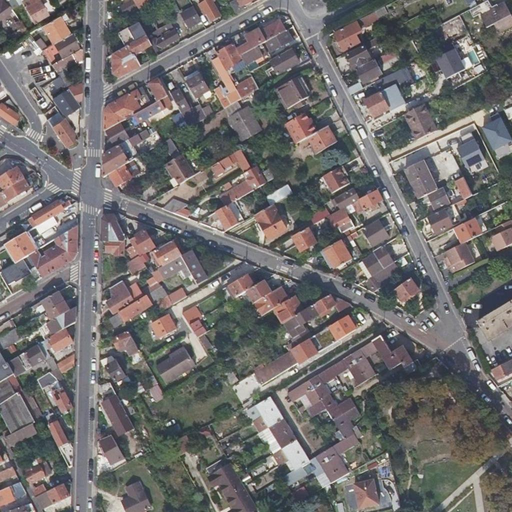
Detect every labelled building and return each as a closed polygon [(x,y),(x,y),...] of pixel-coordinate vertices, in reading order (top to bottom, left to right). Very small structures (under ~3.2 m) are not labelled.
[(0,0),(0,15),(10,9),(6,3),(3,0),(0,0)] [(39,1),(38,0),(24,0),(23,0),(27,7),(25,9),(33,23),(48,15),(40,1),(39,1)] [(130,0),(120,6),(122,11),(125,15),(134,10),(133,9),(138,6),(138,8),(150,1),(149,0),(130,0)] [(212,0),(206,0),(199,4),(200,6),(202,5),(210,20),(216,18),(220,15),(212,0)] [(212,0),(220,15),(216,18),(218,22),(225,19),(214,0),(212,0)] [(253,3),(252,2),(252,1),(253,0),(235,0),(231,3),(236,12),(253,3)] [(486,25),(510,13),(505,2),(497,6),(496,3),(491,6),(488,0),(469,10),(473,16),(479,13),(486,25)] [(175,18),(177,17),(180,15),(174,4),(169,7),(175,18)] [(383,6),(374,11),(377,17),(386,12),(383,6)] [(201,20),(198,16),(194,7),(181,14),(188,27),(201,20)] [(355,21),(357,25),(359,29),(378,19),(377,17),(374,11),(355,21)] [(203,13),(198,16),(201,20),(203,24),(208,21),(203,13)] [(511,24),(511,16),(510,13),(486,25),(487,28),(494,24),(498,32),(511,24)] [(54,42),(69,34),(59,15),(41,26),(51,43),(54,42)] [(29,35),(24,28),(18,21),(14,24),(25,38),(29,35)] [(265,42),(285,31),(279,21),(273,24),(269,26),(260,32),(265,42)] [(344,51),(348,49),(352,47),(352,46),(358,42),(355,35),(361,32),(359,29),(357,25),(355,21),(333,32),(344,51)] [(128,46),(146,36),(138,22),(120,33),(128,46)] [(156,30),(157,33),(158,35),(172,27),(170,23),(156,30)] [(265,42),(260,32),(258,29),(245,36),(250,44),(244,47),(237,35),(230,39),(233,44),(240,56),(261,44),(264,42),(265,42)] [(286,30),(285,31),(265,42),(264,42),(270,52),(291,40),(286,30)] [(155,38),(149,41),(151,46),(155,52),(161,49),(160,48),(178,38),(174,31),(156,41),(155,38)] [(71,32),(69,34),(54,42),(57,49),(61,55),(78,45),(71,32)] [(117,34),(124,48),(128,46),(120,33),(117,34)] [(25,38),(15,44),(20,52),(34,43),(29,35),(25,38)] [(146,36),(128,46),(134,57),(135,56),(141,53),(141,52),(151,46),(149,41),(146,36)] [(228,75),(245,66),(240,56),(233,44),(216,54),(218,57),(228,75)] [(240,56),(245,66),(249,72),(253,70),(249,64),(266,54),(261,44),(240,56)] [(51,66),(57,62),(47,45),(39,50),(51,66)] [(134,57),(128,46),(124,48),(113,54),(113,73),(119,77),(140,65),(135,56),(134,57)] [(366,64),(371,61),(363,46),(347,55),(352,64),(363,58),(366,64)] [(475,49),(483,64),(489,61),(481,46),(475,49)] [(82,47),(57,62),(51,66),(58,77),(74,99),(80,100),(81,82),(72,82),(65,69),(81,60),(82,47)] [(446,79),(467,71),(458,48),(437,56),(446,79)] [(290,49),(269,61),(276,74),(297,62),(290,49)] [(397,55),(394,49),(379,57),(382,63),(397,55)] [(237,91),(228,75),(218,57),(213,60),(231,92),(227,94),(221,85),(213,90),(224,108),(225,108),(237,101),(242,99),(237,91)] [(350,65),(353,70),(356,69),(366,64),(363,58),(352,64),(350,65)] [(28,60),(24,62),(29,69),(33,67),(28,60)] [(374,60),(371,61),(366,64),(356,69),(363,83),(370,80),(370,82),(374,80),(378,78),(377,77),(381,74),(374,60)] [(375,82),(380,92),(411,76),(406,66),(392,74),(389,75),(375,82)] [(195,98),(202,94),(208,90),(198,70),(184,78),(195,98)] [(298,110),(302,107),(306,105),(303,100),(306,99),(309,97),(304,87),(308,85),(302,74),(277,89),(288,109),(295,105),(298,110)] [(411,76),(380,92),(365,100),(373,117),(388,109),(390,112),(405,104),(398,91),(414,83),(411,76)] [(78,105),(74,99),(58,77),(51,81),(56,88),(58,86),(63,92),(53,99),(64,115),(78,105)] [(246,80),(248,85),(254,81),(251,77),(246,80)] [(158,101),(161,99),(167,95),(158,79),(148,84),(158,101)] [(248,85),(237,91),(242,99),(258,89),(254,81),(248,85)] [(351,95),(357,91),(363,88),(360,83),(348,89),(351,95)] [(314,94),(308,85),(304,87),(309,97),(314,94)] [(133,111),(135,113),(152,104),(142,87),(111,105),(104,112),(104,131),(105,130),(118,123),(125,119),(123,116),(133,111)] [(198,103),(194,105),(191,107),(194,113),(192,114),(189,109),(189,108),(179,89),(170,94),(186,120),(190,128),(207,118),(202,109),(198,103)] [(3,103),(15,113),(18,110),(17,110),(8,99),(3,103)] [(152,104),(135,113),(133,114),(137,122),(165,106),(161,99),(158,101),(152,104)] [(241,108),(237,101),(225,108),(229,114),(241,108)] [(21,116),(18,110),(15,113),(3,103),(1,102),(0,102),(0,115),(14,125),(21,116)] [(506,112),(510,110),(511,108),(511,105),(510,102),(503,106),(506,112)] [(208,105),(202,109),(207,118),(213,115),(208,105)] [(417,140),(426,136),(436,131),(423,105),(405,114),(417,140)] [(242,142),(252,136),(261,131),(248,106),(229,117),(242,142)] [(308,136),(318,130),(312,120),(310,121),(308,118),(304,112),(285,124),(296,143),(308,136)] [(51,126),(63,119),(60,115),(48,122),(51,126)] [(511,134),(505,117),(483,126),(493,151),(511,143),(511,134)] [(51,126),(65,146),(76,138),(63,119),(51,126)] [(178,125),(183,132),(190,128),(186,120),(178,125)] [(127,139),(118,123),(105,130),(110,140),(104,143),(104,153),(127,139)] [(327,125),(318,130),(308,136),(318,152),(336,142),(327,125)] [(139,141),(136,135),(131,137),(129,139),(127,139),(131,146),(139,141)] [(158,136),(151,140),(145,144),(147,148),(145,149),(147,152),(162,144),(158,136)] [(131,146),(127,139),(104,153),(104,176),(109,174),(124,165),(131,161),(138,158),(131,146)] [(469,170),(488,160),(476,139),(457,149),(469,170)] [(237,161),(244,172),(251,168),(240,150),(211,167),(214,174),(223,169),(237,161)] [(408,159),(412,166),(423,160),(419,154),(408,159)] [(195,176),(183,155),(166,165),(170,172),(172,171),(180,185),(195,176)] [(418,199),(428,195),(437,190),(430,175),(424,164),(423,160),(412,166),(404,169),(418,199)] [(131,161),(124,165),(109,174),(116,187),(138,174),(134,168),(135,167),(131,161)] [(251,168),(244,172),(255,190),(267,183),(257,165),(251,168)] [(342,165),(320,177),(326,187),(328,185),(332,192),(349,183),(345,176),(347,175),(342,165)] [(0,180),(5,189),(24,177),(18,167),(0,178),(0,180)] [(470,176),(464,179),(467,185),(469,184),(473,193),(479,189),(475,181),(474,181),(470,176)] [(30,187),(24,177),(5,189),(2,191),(8,200),(30,187)] [(467,185),(464,179),(464,177),(456,181),(465,199),(472,196),(467,185)] [(253,191),(250,185),(247,180),(234,188),(229,191),(224,194),(230,204),(253,191)] [(289,184),(267,196),(272,205),(294,193),(289,184)] [(360,194),(362,198),(373,192),(371,188),(360,194)] [(437,190),(428,195),(435,210),(452,201),(451,199),(454,197),(451,191),(445,193),(442,188),(437,190)] [(353,189),(344,194),(335,199),(340,209),(358,198),(357,196),(353,189)] [(353,208),(354,210),(358,216),(365,212),(364,210),(370,206),(372,210),(378,206),(376,203),(382,200),(377,189),(373,192),(362,198),(359,200),(351,204),(353,208)] [(0,205),(8,200),(2,191),(0,192),(0,205)] [(71,204),(70,202),(68,200),(61,204),(58,200),(33,215),(39,224),(71,204)] [(171,202),(167,211),(187,219),(191,209),(171,202)] [(325,210),(328,217),(334,213),(328,202),(322,205),(325,210)] [(437,234),(447,230),(457,225),(463,222),(455,204),(428,217),(437,234)] [(255,215),(262,227),(269,239),(286,230),(272,205),(255,215)] [(226,231),(232,228),(238,225),(227,206),(215,213),(226,231)] [(337,227),(339,230),(341,233),(353,226),(349,220),(347,221),(343,215),(345,213),(343,209),(334,213),(328,217),(326,218),(333,230),(337,227)] [(312,217),(316,224),(326,218),(328,217),(325,210),(312,217)] [(106,242),(124,243),(124,239),(113,215),(105,215),(102,220),(102,242),(106,242)] [(474,219),(464,223),(454,228),(462,242),(463,242),(464,243),(465,242),(482,234),(474,219)] [(372,246),(380,241),(388,236),(378,220),(363,230),(372,246)] [(507,222),(494,228),(497,234),(490,238),(496,251),(511,242),(511,227),(510,228),(507,222)] [(36,250),(29,254),(35,264),(41,276),(77,254),(77,226),(36,250)] [(292,237),(296,245),(300,252),(316,243),(308,229),(292,237)] [(137,253),(142,251),(153,246),(145,230),(127,238),(132,245),(137,253)] [(29,254),(36,250),(25,232),(5,244),(16,263),(18,261),(29,254)] [(347,245),(352,242),(351,240),(348,235),(343,239),(347,245)] [(162,264),(180,255),(177,249),(172,240),(154,249),(162,264)] [(331,266),(333,267),(335,268),(350,259),(340,240),(322,250),(331,266)] [(123,256),(124,243),(106,242),(106,251),(114,252),(114,255),(123,256)] [(464,243),(445,252),(447,256),(448,260),(445,261),(447,267),(448,266),(451,273),(474,262),(465,242),(464,243)] [(139,255),(137,253),(132,245),(125,249),(132,260),(134,258),(139,255)] [(384,269),(393,263),(382,246),(373,252),(384,269)] [(191,249),(180,255),(162,264),(158,266),(164,276),(186,265),(195,282),(205,276),(191,249)] [(329,267),(331,266),(322,250),(319,252),(329,267)] [(142,251),(137,253),(139,255),(143,261),(147,258),(142,251)] [(35,264),(29,254),(18,261),(23,271),(35,264)] [(131,268),(133,272),(134,272),(145,264),(143,261),(139,255),(134,258),(137,264),(131,268)] [(372,276),(380,271),(370,257),(358,264),(368,279),(372,276)] [(397,269),(393,263),(384,269),(380,271),(372,276),(368,279),(365,281),(373,292),(386,284),(383,279),(397,269)] [(256,284),(249,273),(246,274),(253,286),(256,284)] [(318,314),(312,305),(302,311),(293,296),(287,299),(279,286),(273,290),(270,292),(267,287),(263,280),(256,284),(253,286),(246,274),(228,285),(235,296),(231,298),(223,303),(228,311),(231,309),(230,306),(239,300),(237,295),(246,290),(253,302),(262,297),(270,309),(271,308),(281,324),(282,323),(287,320),(295,315),(300,324),(318,314)] [(138,291),(142,297),(159,285),(152,275),(148,277),(151,282),(138,291)] [(100,294),(107,289),(114,285),(111,278),(101,285),(100,294)] [(397,288),(393,291),(402,303),(418,292),(410,279),(397,288)] [(112,300),(105,305),(111,315),(133,301),(123,280),(110,289),(111,298),(112,300)] [(389,294),(393,291),(397,288),(393,282),(385,288),(389,294)] [(159,285),(142,297),(109,319),(114,327),(150,304),(155,312),(171,304),(166,295),(159,285)] [(235,296),(228,285),(224,287),(231,298),(235,296)] [(180,288),(166,295),(171,304),(185,296),(180,288)] [(33,310),(38,307),(44,304),(46,308),(62,299),(58,291),(30,306),(33,310)] [(328,295),(312,305),(318,314),(333,305),(341,300),(328,295)] [(338,312),(349,304),(341,300),(333,305),(338,312)] [(48,310),(54,319),(69,310),(64,301),(48,310)] [(511,301),(477,322),(489,341),(511,326),(511,301)] [(54,334),(38,344),(46,358),(51,355),(48,348),(50,347),(51,349),(54,347),(57,352),(73,342),(65,328),(76,322),(76,306),(69,310),(54,319),(51,321),(48,323),(54,334)] [(54,319),(48,310),(45,312),(51,321),(54,319)] [(188,324),(196,319),(192,312),(184,317),(188,324)] [(173,328),(169,320),(165,313),(149,322),(157,337),(173,328)] [(308,338),(290,349),(297,363),(354,330),(353,329),(349,322),(346,315),(308,338)] [(203,332),(196,319),(188,324),(186,325),(194,337),(203,332)] [(295,333),(287,320),(282,323),(290,336),(295,333)] [(17,329),(1,338),(6,346),(7,347),(22,338),(17,329)] [(112,338),(116,345),(119,351),(125,348),(128,353),(137,348),(127,330),(112,338)] [(287,345),(290,349),(308,338),(304,331),(292,338),(294,341),(287,345)] [(401,345),(397,348),(392,350),(382,334),(371,340),(371,341),(285,393),(291,403),(304,396),(310,406),(305,409),(310,418),(324,409),(341,440),(306,460),(267,395),(252,404),(290,470),(279,476),(284,486),(311,470),(315,476),(322,472),(329,483),(347,473),(336,456),(358,443),(347,423),(358,416),(348,399),(334,407),(321,384),(347,369),(358,385),(375,374),(365,358),(377,351),(389,370),(400,363),(406,374),(420,366),(416,359),(411,362),(401,345)] [(0,350),(6,346),(1,338),(0,336),(0,414),(11,434),(32,423),(35,422),(30,413),(24,402),(18,391),(22,389),(14,376),(6,363),(0,350)] [(38,344),(6,363),(14,376),(46,358),(38,344)] [(185,347),(155,365),(166,385),(196,367),(185,347)] [(75,352),(56,363),(58,368),(59,368),(61,372),(75,365),(75,352)] [(56,363),(51,355),(46,358),(53,371),(58,368),(56,363)] [(496,379),(508,373),(511,371),(511,358),(491,370),(496,379)] [(114,382),(119,379),(124,377),(116,361),(106,367),(114,382)] [(53,371),(50,373),(57,378),(59,381),(64,378),(61,372),(59,368),(58,368),(53,371)] [(38,380),(40,385),(43,390),(48,387),(62,413),(73,406),(59,381),(57,378),(50,373),(38,380)] [(113,390),(111,386),(109,382),(98,386),(98,393),(113,390)] [(150,388),(155,402),(164,398),(159,385),(150,388)] [(24,402),(30,413),(39,408),(27,386),(22,389),(18,391),(24,402)] [(122,407),(120,402),(117,396),(102,404),(110,419),(117,415),(124,429),(132,425),(127,416),(122,407)] [(130,403),(122,407),(127,416),(135,412),(130,403)] [(69,441),(62,427),(54,412),(44,417),(59,446),(69,441)] [(32,423),(11,434),(5,437),(10,445),(37,433),(32,423)] [(206,423),(200,426),(195,429),(198,436),(210,430),(206,423)] [(192,447),(185,434),(170,441),(177,455),(192,447)] [(117,460),(118,461),(118,462),(123,459),(121,456),(119,456),(112,440),(113,439),(111,435),(100,440),(111,463),(117,460)] [(48,491),(46,487),(45,484),(36,488),(34,485),(46,479),(40,468),(47,464),(43,456),(20,467),(36,497),(43,493),(48,491)] [(209,475),(208,476),(213,486),(217,484),(232,509),(228,511),(251,511),(250,510),(255,508),(229,464),(224,467),(220,459),(205,468),(209,475)] [(13,466),(0,472),(0,480),(16,472),(13,466)] [(0,486),(0,503),(22,493),(24,488),(19,478),(0,486)] [(377,504),(371,480),(352,485),(358,509),(377,504)] [(48,490),(52,497),(55,503),(69,495),(63,483),(48,490)] [(141,511),(150,508),(137,483),(125,489),(129,497),(121,502),(126,511),(141,511)] [(49,506),(43,493),(36,497),(42,510),(49,506)] [(26,511),(34,508),(31,503),(6,511),(26,511)]
